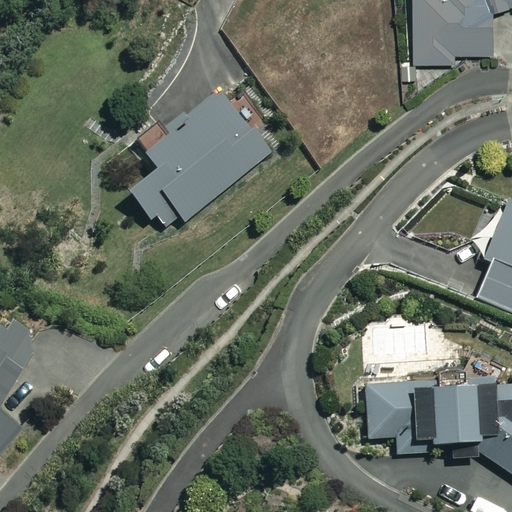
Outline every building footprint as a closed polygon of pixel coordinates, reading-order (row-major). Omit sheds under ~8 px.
[(511,0),(412,0),(415,65),(454,64),(454,56),(493,55),(491,7),(511,6),(511,0)] [(157,218),(164,227),(176,217),(182,224),(266,157),(217,95),(143,158),(155,173),(126,196),(149,224),(157,218)] [(511,207),(506,205),(482,262),(489,265),(474,301),(511,316),(511,207)] [(0,400),(32,349),(0,329),(0,452),(16,426),(0,416),(0,400)] [(511,388),(430,395),(429,383),(363,388),(367,441),(394,439),(396,456),(449,452),(449,462),(472,460),(473,450),(511,478),(511,388)]
